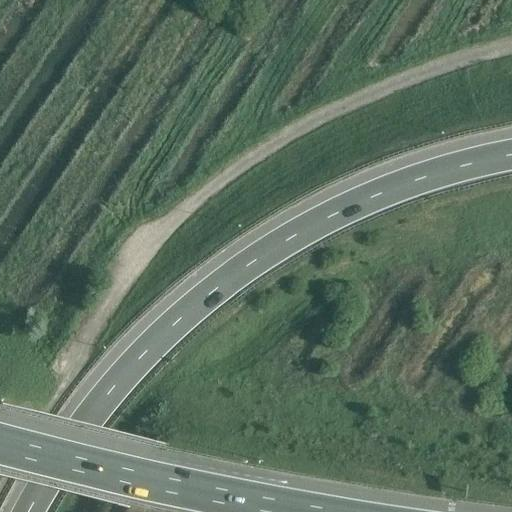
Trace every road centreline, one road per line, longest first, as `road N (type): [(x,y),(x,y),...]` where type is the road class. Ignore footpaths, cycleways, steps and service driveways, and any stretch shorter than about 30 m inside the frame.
road 1 (motorway): [(511,156),(377,195),(243,271),(189,311),(111,391),(31,511)]
road 2 (motorway): [(302,511),(0,445)]
